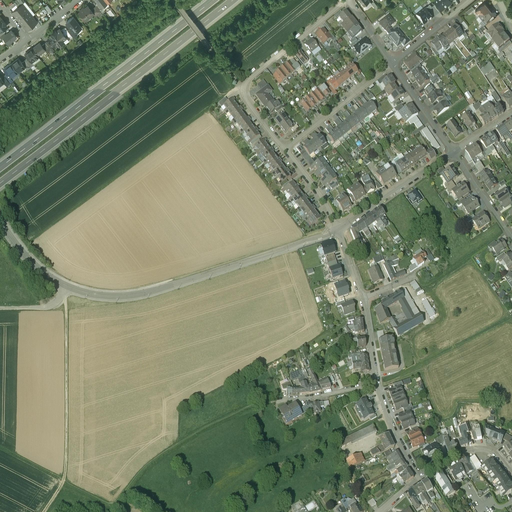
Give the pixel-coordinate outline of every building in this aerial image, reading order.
[(434,0),(434,1),(442,10),(452,2),(450,0),(434,0)] [(475,11),(480,17),(489,10),(484,3),(475,11)] [(21,4),(18,7),(12,12),(17,18),(27,10),(22,4),(21,4)] [(402,5),(396,9),(404,20),(409,15),(402,5)] [(428,10),(432,7),(430,5),(416,15),(423,25),(427,22),(428,22),(430,20),(431,20),(430,19),(433,17),(428,10)] [(434,5),(432,7),(428,10),(433,17),(439,12),(434,5)] [(87,6),(78,13),(84,20),(93,14),(93,13),(91,10),(87,6)] [(96,6),(91,10),(93,13),(93,14),(95,16),(101,11),(96,6)] [(27,10),(17,18),(22,24),(32,17),(27,10)] [(479,18),(485,26),(496,17),(489,10),(480,17),(479,18)] [(342,14),(338,17),(343,24),(351,18),(346,11),(342,14)] [(390,27),(394,23),(388,16),(379,23),(383,28),(382,28),(385,31),(390,27)] [(32,17),(22,24),(27,30),(33,26),(37,23),(36,23),(32,17)] [(66,22),(70,28),(74,33),(75,32),(81,27),(73,17),(66,22)] [(351,18),(343,24),(341,26),(347,33),(357,25),(351,18)] [(37,23),(33,26),(35,29),(41,25),(38,21),(36,23),(37,23)] [(359,28),(357,25),(347,33),(349,36),(348,37),(351,41),(354,38),(361,32),(358,28),(359,28)] [(458,39),(462,35),(463,35),(460,33),(454,25),(450,29),(451,30),(458,39)] [(493,41),(503,33),(504,32),(498,25),(488,32),(487,34),(493,41)] [(70,28),(67,30),(71,35),(73,38),(77,35),(75,32),(74,33),(70,28)] [(55,31),(53,33),(61,43),(64,41),(63,40),(66,38),(59,29),(56,31),(55,31)] [(317,35),(317,36),(323,44),(330,39),(327,34),(324,30),(323,30),(317,35)] [(396,30),(394,32),(389,36),(392,39),(394,41),(393,42),(397,47),(401,44),(404,41),(396,30)] [(453,42),(458,39),(451,30),(446,34),(453,42)] [(487,34),(488,32),(486,30),(480,34),(479,35),(481,38),(487,34)] [(3,37),(7,42),(6,43),(8,45),(11,43),(10,42),(16,38),(11,31),(6,35),(3,37)] [(61,43),(53,33),(50,35),(51,35),(47,38),(54,47),(58,45),(61,43)] [(494,45),(499,50),(509,42),(503,33),(493,41),(492,42),(494,45)] [(448,46),(453,42),(446,34),(441,38),(448,46)] [(449,48),(448,46),(441,38),(440,37),(435,41),(442,49),(444,52),(449,48)] [(407,38),(404,41),(401,44),(404,47),(410,42),(407,38)] [(309,50),(311,53),(318,47),(311,39),(304,45),(309,50)] [(371,46),(365,39),(359,43),(354,47),(355,50),(357,53),(358,53),(360,55),(371,46)] [(354,47),(359,43),(356,40),(351,44),(349,46),(352,49),(354,47)] [(437,53),(442,49),(435,41),(430,45),(432,47),(437,53)] [(511,44),(509,42),(499,50),(497,51),(500,54),(502,52),(511,44)] [(32,49),(38,56),(45,50),(42,46),(40,43),(32,49)] [(42,46),(45,50),(47,53),(50,51),(45,43),(42,46)] [(438,54),(437,53),(432,47),(430,49),(434,53),(436,56),(438,54)] [(28,58),(31,63),(31,62),(39,57),(38,56),(32,49),(32,48),(25,54),(28,58)] [(301,53),(296,57),(303,66),(308,62),(307,60),(302,55),(301,53)] [(409,69),(413,66),(420,60),(415,54),(404,63),(409,69)] [(25,60),(25,61),(30,67),(34,65),(31,62),(31,63),(28,58),(25,60)] [(11,64),(18,73),(24,67),(25,67),(21,63),(18,59),(11,64)] [(21,63),(25,67),(24,67),(27,70),(30,67),(25,61),(21,63)] [(289,63),(284,66),(291,75),(295,71),(289,63)] [(490,63),(481,71),(484,76),(494,69),(490,63)] [(7,74),(10,78),(11,78),(18,73),(11,64),(4,70),(7,74)] [(348,69),(354,76),(358,73),(352,66),(351,64),(347,67),(348,69)] [(284,66),(279,70),(286,79),(291,75),(284,66)] [(410,72),(412,75),(420,69),(421,68),(418,66),(415,68),(410,72)] [(448,76),(457,70),(454,66),(446,72),(448,76)] [(344,72),(350,79),(354,76),(348,69),(344,72)] [(412,75),(416,81),(424,75),(420,69),(412,75)] [(275,74),(278,78),(282,83),(286,79),(279,70),(275,74)] [(341,75),(346,82),(350,79),(344,72),(341,75)] [(335,77),(342,85),(346,82),(341,75),(339,73),(335,77)] [(4,77),(10,84),(13,81),(11,78),(10,78),(7,74),(4,77)] [(416,81),(420,87),(429,81),(424,75),(416,81)] [(382,83),(387,79),(385,76),(377,81),(379,85),(382,83)] [(1,79),(4,82),(3,83),(6,87),(10,84),(4,77),(1,79)] [(332,80),(338,88),(342,85),(335,77),(332,80)] [(393,85),(395,83),(390,77),(387,79),(382,83),(386,89),(393,84),(393,85)] [(328,83),(334,91),(338,88),(332,80),(328,83)] [(257,85),(261,91),(267,87),(263,81),(257,85)] [(393,85),(393,84),(386,89),(384,90),(388,97),(390,95),(397,91),(393,85)] [(428,98),(437,91),(439,89),(435,84),(433,85),(424,92),(428,98)] [(318,90),(325,99),(330,95),(323,86),(318,90)] [(258,99),(270,90),(267,87),(261,91),(256,96),(258,99)] [(400,89),(397,91),(390,95),(394,101),(398,99),(404,95),(400,89)] [(265,108),(272,102),(267,95),(271,92),(270,90),(258,99),(265,108)] [(313,94),(320,102),(325,99),(318,90),(313,94)] [(432,104),(437,100),(441,97),(437,91),(428,98),(432,104)] [(511,106),(511,95),(510,93),(505,96),(506,97),(503,99),(509,109),(511,106)] [(313,94),(309,97),(316,106),(320,102),(313,94)] [(275,110),(281,106),(283,104),(278,97),(272,102),(265,108),(270,114),(272,112),(271,112),(274,110),(275,110)] [(309,97),(304,101),(311,110),(316,106),(309,97)] [(224,99),(218,104),(221,108),(223,107),(223,106),(227,103),(224,99)] [(227,103),(223,106),(223,107),(227,112),(236,105),(233,102),(235,100),(233,99),(227,103)] [(299,105),(302,108),(306,113),(311,110),(304,101),(299,105)] [(364,104),(372,114),(376,110),(370,102),(368,104),(367,102),(364,104)] [(434,110),(438,116),(449,108),(445,103),(440,106),(434,110)] [(485,125),(491,121),(483,109),(479,103),(474,106),(477,111),(479,110),(481,114),(482,114),(483,113),(484,115),(480,118),(485,125)] [(361,109),(368,117),(372,114),(364,104),(362,106),(363,107),(361,109)] [(236,105),(227,112),(231,117),(241,109),(240,107),(238,108),(236,105)] [(411,105),(404,109),(398,113),(399,114),(400,113),(403,117),(414,110),(411,105)] [(491,121),(498,116),(493,109),(490,105),(483,109),(491,121)] [(498,116),(504,112),(499,105),(497,106),(493,109),(498,116)] [(241,109),(231,117),(235,122),(244,115),(241,112),(242,111),(241,109)] [(356,111),(364,120),(368,117),(361,109),(359,111),(358,109),(356,111)] [(418,115),(414,110),(403,117),(406,122),(405,123),(408,121),(416,116),(418,115)] [(353,116),(359,124),(364,120),(356,111),(354,113),(355,114),(353,116)] [(274,120),(279,127),(288,121),(282,114),(282,113),(279,116),(274,120)] [(470,115),(469,113),(468,113),(462,118),(469,128),(476,124),(470,115)] [(244,115),(235,122),(239,127),(249,119),(248,117),(246,119),(244,115)] [(347,118),(355,127),(359,124),(353,116),(351,117),(350,116),(347,118)] [(423,126),(416,116),(408,121),(411,124),(413,122),(418,129),(423,126)] [(346,121),(344,122),(351,130),(355,127),(347,118),(345,119),(346,121)] [(249,119),(239,127),(243,132),(251,125),(249,122),(250,121),(249,119)] [(288,121),(279,127),(285,134),(291,129),(293,128),(293,127),(288,121)] [(453,121),(447,125),(455,137),(461,133),(453,121)] [(341,122),(339,124),(347,134),(351,130),(344,122),(342,124),(341,122)] [(338,127),(336,129),(342,137),(347,134),(339,124),(337,126),(338,127)] [(251,125),(243,132),(246,137),(257,129),(256,128),(254,129),(251,125)] [(423,126),(418,129),(411,134),(413,136),(422,130),(424,128),(423,126)] [(496,131),(501,138),(509,133),(504,126),(496,131)] [(424,128),(422,130),(435,150),(439,147),(426,127),(424,128)] [(258,131),(257,129),(246,137),(249,141),(250,143),(258,137),(259,136),(257,132),(258,131)] [(333,129),(331,131),(338,140),(342,137),(336,129),(334,131),(333,129)] [(330,134),(327,136),(334,144),(338,140),(331,131),(328,133),(330,134)] [(315,134),(313,135),(321,147),(326,144),(324,141),(319,136),(319,135),(317,137),(315,134)] [(486,138),(492,145),(494,143),(495,144),(498,141),(493,134),(486,138)] [(311,141),(317,150),(321,147),(313,135),(310,137),(313,140),(311,141)] [(258,137),(250,143),(248,144),(250,146),(258,140),(260,139),(258,137)] [(487,151),(485,153),(487,156),(492,153),(492,152),(495,150),(492,145),(486,138),(481,141),(484,146),(487,151)] [(260,143),(254,147),(254,148),(258,153),(267,146),(264,142),(266,141),(264,139),(260,143)] [(258,140),(250,146),(252,149),(254,148),(254,147),(260,143),(258,140)] [(305,141),(313,153),(317,150),(311,141),(309,143),(307,140),(305,141)] [(305,146),(303,148),(304,150),(306,152),(308,154),(309,156),(313,153),(305,141),(302,143),(305,146)] [(300,153),(304,150),(303,148),(301,145),(296,149),(300,153)] [(475,166),(480,162),(477,157),(482,154),(479,150),(476,145),(465,152),(466,153),(471,161),(472,161),(475,166)] [(267,146),(258,153),(262,158),(272,150),(271,148),(270,149),(267,146)] [(416,150),(422,159),(427,156),(425,154),(420,147),(416,150)] [(479,150),(482,154),(483,157),(484,157),(485,159),(487,157),(487,156),(485,153),(481,148),(479,150)] [(272,150),(262,158),(266,163),(275,156),(272,153),(274,151),(272,150)] [(412,152),(418,162),(422,159),(416,150),(412,152)] [(425,154),(427,156),(430,161),(435,157),(431,150),(425,154)] [(408,155),(414,165),(418,162),(412,152),(408,155)] [(403,158),(410,168),(414,165),(408,155),(403,158)] [(275,156),(266,163),(270,168),(280,160),(279,158),(277,159),(275,156)] [(399,161),(406,170),(410,168),(403,158),(399,161)] [(316,170),(324,163),(321,159),(315,163),(310,167),(309,168),(311,170),(314,168),(316,170)] [(280,160),(270,168),(274,173),(283,166),(280,163),(281,162),(280,160)] [(396,165),(401,173),(406,170),(399,161),(395,164),(396,165)] [(479,172),(484,169),(480,162),(475,166),(479,172)] [(315,176),(327,167),(324,163),(316,170),(317,171),(314,174),(315,176)] [(283,166),(274,173),(278,178),(288,170),(287,169),(285,170),(283,166)] [(452,166),(442,173),(448,183),(449,183),(452,181),(458,177),(454,170),(454,169),(452,166)] [(322,177),(330,171),(327,167),(315,176),(317,178),(320,176),(322,177)] [(379,174),(376,176),(383,186),(396,177),(389,167),(386,169),(386,168),(378,173),(379,174)] [(320,182),(322,184),(333,175),(336,173),(333,169),(330,171),(322,177),(323,179),(320,182)] [(288,170),(278,178),(282,184),(290,177),(288,173),(289,172),(288,170)] [(485,184),(493,178),(491,176),(492,175),(490,173),(489,173),(488,171),(487,171),(485,173),(480,176),(482,179),(481,179),(483,182),(483,181),(485,184)] [(328,186),(328,185),(333,182),(337,179),(333,175),(322,184),(323,186),(326,184),(328,186)] [(361,179),(362,182),(364,187),(367,193),(374,190),(372,186),(374,186),(372,181),(370,182),(368,176),(361,179)] [(490,191),(497,185),(493,178),(485,184),(490,191)] [(289,185),(284,189),(288,194),(288,195),(298,187),(297,185),(295,186),(293,183),(289,185)] [(456,188),(452,190),(452,191),(458,199),(468,193),(465,188),(466,187),(463,183),(456,188)] [(456,188),(454,184),(447,188),(449,192),(452,191),(452,190),(456,188)] [(353,188),(360,199),(365,196),(364,195),(361,189),(358,185),(353,188)] [(298,187),(288,195),(288,194),(285,197),(287,200),(288,199),(290,201),(292,200),(301,193),(298,189),(300,188),(298,187)] [(347,192),(351,196),(354,202),(355,202),(360,199),(353,188),(347,192)] [(495,196),(500,202),(508,197),(504,190),(495,196)] [(410,194),(407,197),(412,205),(416,202),(417,204),(421,201),(421,200),(416,193),(415,191),(412,193),(412,194),(411,195),(410,194)] [(301,193),(292,200),(296,205),(306,197),(305,195),(303,196),(301,193)] [(343,196),(335,201),(343,212),(351,207),(346,201),(343,196)] [(306,197),(296,205),(300,210),(309,203),(306,200),(307,199),(306,197)] [(474,200),(473,199),(472,197),(465,202),(462,204),(462,205),(466,210),(466,211),(468,214),(469,214),(472,212),(472,211),(476,209),(479,207),(477,204),(476,203),(475,202),(475,201),(474,200)] [(500,202),(504,209),(511,203),(511,202),(508,197),(500,202)] [(309,203),(300,210),(304,215),(314,207),(313,206),(311,207),(309,203)] [(314,207),(304,215),(307,220),(316,214),(314,210),(315,209),(314,207)] [(373,213),(378,220),(385,215),(380,208),(373,213)] [(489,222),(485,217),(486,217),(486,216),(483,212),(475,218),(472,219),(472,220),(478,228),(484,224),(485,225),(489,222)] [(367,218),(372,225),(378,220),(373,213),(367,218)] [(316,214),(307,220),(312,226),(322,218),(321,216),(319,217),(316,214)] [(361,222),(366,229),(372,225),(367,218),(361,222)] [(354,227),(359,234),(362,232),(367,238),(368,237),(370,235),(367,232),(366,229),(361,222),(354,227)] [(350,231),(355,243),(360,240),(363,239),(359,234),(354,227),(351,230),(350,231)] [(360,240),(355,243),(358,249),(363,247),(360,240)] [(500,251),(500,252),(504,250),(503,249),(506,247),(503,241),(499,243),(499,242),(496,244),(495,241),(488,246),(490,249),(492,248),(496,254),(500,251)] [(331,242),(321,246),(324,257),(325,257),(333,254),(334,253),(333,249),(334,249),(333,246),(332,246),(331,242)] [(503,259),(506,256),(504,253),(496,259),(498,262),(503,259)] [(507,265),(506,265),(508,269),(511,267),(511,254),(511,253),(506,256),(503,259),(507,265)] [(333,254),(325,257),(327,263),(335,260),(333,254)] [(419,257),(412,261),(417,268),(421,266),(423,264),(421,261),(419,257)] [(329,270),(338,267),(335,260),(327,263),(329,270)] [(387,273),(392,272),(390,268),(388,264),(383,266),(387,273)] [(410,273),(417,268),(414,264),(408,269),(410,273)] [(338,267),(329,270),(332,279),(342,276),(339,266),(338,267)] [(373,269),(368,272),(373,285),(382,281),(378,269),(374,271),(373,269)] [(391,281),(396,279),(394,276),(392,272),(387,273),(391,281)] [(409,284),(415,291),(417,294),(421,290),(414,281),(409,284)] [(334,286),(338,298),(343,297),(348,295),(347,291),(348,291),(346,287),(344,283),(334,286)] [(399,301),(403,299),(399,292),(381,303),(382,306),(383,306),(385,310),(399,301)] [(403,299),(399,301),(402,308),(401,309),(408,321),(414,318),(403,299)] [(427,299),(422,302),(430,318),(435,315),(427,299)] [(345,305),(341,306),(344,316),(354,313),(353,309),(354,308),(352,302),(345,305)] [(388,321),(389,320),(385,310),(383,306),(382,306),(374,309),(380,324),(388,321)] [(389,320),(388,321),(398,337),(400,336),(423,322),(419,315),(414,318),(408,321),(404,323),(398,327),(393,318),(392,318),(389,320)] [(378,340),(380,348),(394,345),(393,341),(391,341),(391,338),(384,339),(378,340)] [(364,339),(356,340),(356,343),(357,348),(366,347),(364,339)] [(380,348),(381,356),(395,353),(394,345),(380,348)] [(395,353),(381,356),(384,371),(398,368),(395,353)] [(359,357),(359,362),(360,365),(368,363),(367,355),(361,356),(359,357)] [(368,363),(360,365),(352,366),(353,370),(361,369),(361,373),(370,371),(368,363)] [(307,387),(306,384),(304,379),(303,377),(300,370),(295,372),(298,379),(298,380),(301,389),(297,390),(299,395),(303,395),(309,394),(307,387)] [(313,384),(317,382),(314,376),(311,370),(309,371),(307,372),(310,378),(313,384)] [(298,380),(298,379),(295,372),(290,375),(292,382),(298,380)] [(326,380),(318,384),(321,390),(330,388),(328,385),(326,380)] [(321,391),(317,382),(313,384),(311,385),(314,393),(321,391)] [(294,391),(290,383),(281,386),(283,391),(286,390),(287,395),(299,395),(297,390),(294,391)] [(388,391),(391,398),(402,393),(402,391),(401,388),(399,387),(399,386),(394,388),(393,389),(392,389),(391,389),(391,390),(388,391)] [(402,393),(391,398),(393,404),(404,399),(405,397),(403,394),(402,394),(402,393)] [(404,400),(404,399),(393,404),(396,410),(402,408),(407,406),(407,405),(407,404),(406,401),(404,400)] [(365,400),(361,402),(355,405),(364,421),(369,418),(374,415),(373,415),(370,409),(372,408),(370,405),(369,406),(365,400)] [(318,403),(310,405),(310,406),(313,410),(314,413),(320,412),(319,407),(318,403)] [(285,407),(279,411),(281,414),(287,424),(301,415),(298,410),(295,405),(287,410),(285,407)] [(306,406),(298,410),(301,415),(309,411),(307,407),(306,406)] [(411,414),(409,414),(409,412),(404,414),(403,414),(402,414),(401,415),(398,416),(401,423),(411,418),(411,417),(411,414)] [(412,420),(411,418),(401,423),(403,430),(406,429),(407,429),(407,428),(408,428),(409,427),(414,425),(413,423),(414,421),(412,420)] [(337,443),(340,449),(376,432),(373,426),(337,443)] [(476,433),(477,440),(482,439),(480,432),(481,432),(479,426),(474,427),(475,431),(475,433),(476,433)] [(446,429),(440,431),(441,434),(443,433),(443,435),(446,434),(447,437),(447,438),(452,436),(450,431),(447,432),(446,429)] [(419,430),(418,430),(412,433),(407,435),(408,438),(410,441),(420,437),(418,434),(419,433),(419,432),(419,430)] [(492,430),(489,436),(489,437),(501,443),(502,440),(505,433),(500,431),(499,433),(492,430)] [(446,447),(448,453),(452,451),(450,445),(446,434),(443,435),(443,433),(441,434),(443,439),(446,447)] [(511,438),(505,433),(502,440),(507,442),(511,438)] [(381,443),(390,438),(388,434),(379,439),(381,443)] [(421,440),(420,437),(410,441),(411,444),(411,445),(412,447),(413,448),(417,446),(423,443),(424,442),(423,440),(422,440),(421,440)] [(394,447),(390,438),(381,443),(385,451),(394,447)] [(461,441),(459,442),(461,448),(468,445),(466,439),(461,441)] [(436,444),(422,452),(427,460),(441,453),(438,447),(436,444)] [(369,453),(371,458),(380,454),(377,449),(369,453)] [(393,463),(394,463),(401,459),(397,452),(393,454),(395,457),(390,460),(391,462),(392,461),(393,463)] [(357,455),(345,461),(350,469),(361,463),(357,455)] [(481,467),(482,466),(474,455),(469,458),(475,468),(476,469),(477,470),(481,467)] [(473,471),(476,469),(475,468),(469,458),(468,456),(464,458),(468,464),(468,463),(473,471)] [(466,474),(473,471),(468,463),(468,464),(464,458),(463,457),(457,460),(458,461),(466,474)] [(487,474),(498,467),(497,467),(496,465),(496,464),(495,463),(494,463),(492,460),(489,462),(484,465),(482,466),(481,467),(484,471),(485,470),(487,474)] [(466,475),(466,474),(458,461),(447,467),(451,473),(452,472),(453,474),(452,475),(455,481),(466,475)] [(398,474),(407,468),(405,464),(401,467),(396,471),(398,474)] [(492,482),(504,474),(503,474),(500,469),(499,469),(498,467),(487,474),(487,475),(488,474),(493,481),(492,481),(492,482)] [(402,476),(404,478),(411,473),(409,470),(401,474),(402,476)] [(449,484),(445,478),(441,472),(433,477),(441,489),(449,484)] [(406,482),(413,477),(411,473),(404,478),(406,481),(406,482)] [(498,488),(509,481),(509,480),(508,481),(507,479),(504,474),(492,482),(493,482),(494,481),(499,488),(498,488)] [(427,480),(422,484),(427,491),(426,491),(427,493),(433,490),(427,480)] [(509,481),(498,488),(498,489),(499,488),(502,492),(501,492),(503,496),(507,494),(511,491),(511,490),(511,483),(509,481)] [(422,484),(417,487),(422,495),(424,493),(426,491),(427,491),(422,484)] [(449,485),(449,484),(441,489),(446,497),(454,492),(451,487),(450,484),(449,485)] [(417,487),(412,490),(417,498),(420,496),(422,495),(417,487)] [(417,498),(412,490),(410,492),(411,493),(408,495),(412,502),(417,499),(417,498)] [(291,505),(294,511),(296,511),(304,508),(300,501),(291,505)]
